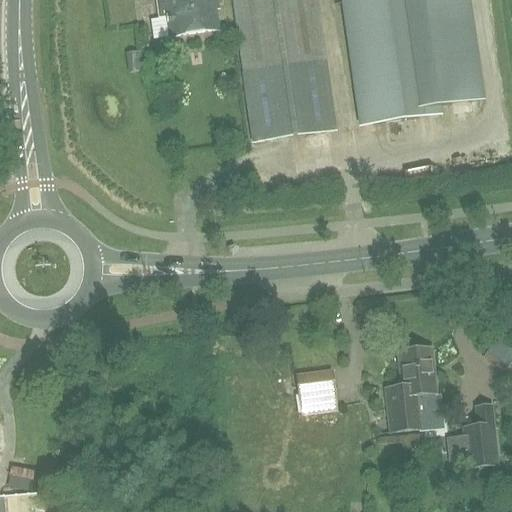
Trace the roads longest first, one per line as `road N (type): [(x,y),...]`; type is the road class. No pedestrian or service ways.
road 1 (primary): [(93,271),(246,273),(511,241)]
road 2 (secondary): [(38,221),(21,0)]
road 3 (primary): [(0,296),(16,314),(55,320),(86,297),(93,271)]
